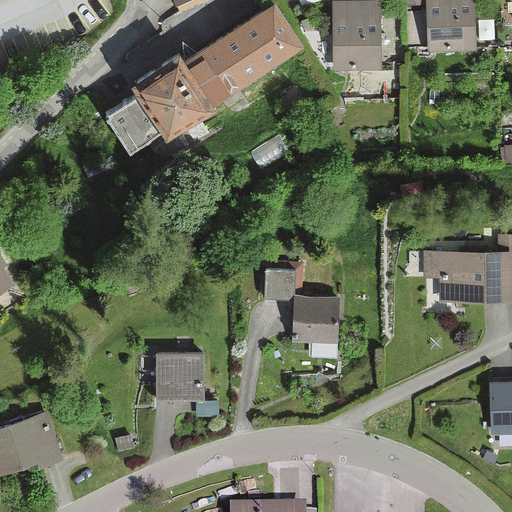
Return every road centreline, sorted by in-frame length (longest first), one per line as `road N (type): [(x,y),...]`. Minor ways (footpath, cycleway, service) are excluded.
road 1 (residential): [(85,511),(232,450),(324,439),(435,478),(480,511)]
road 2 (residential): [(143,0),(123,39),(0,157)]
